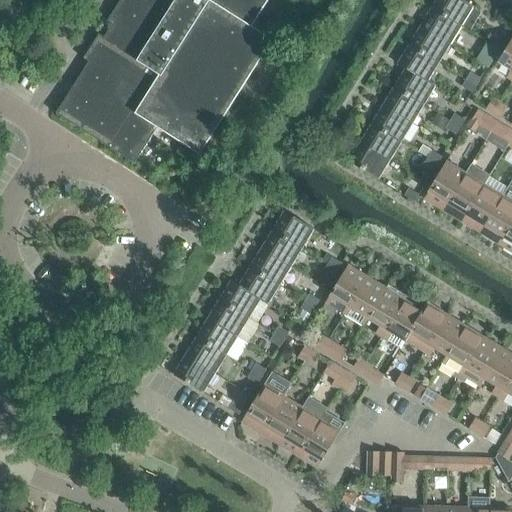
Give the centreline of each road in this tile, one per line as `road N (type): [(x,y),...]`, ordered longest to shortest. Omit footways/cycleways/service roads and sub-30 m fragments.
road 1 (residential): [(174,223),(0,110)]
road 2 (residential): [(286,488),(141,400)]
road 3 (residential): [(286,488),(313,485),(369,416),(409,439)]
road 4 (residential): [(117,511),(3,468)]
